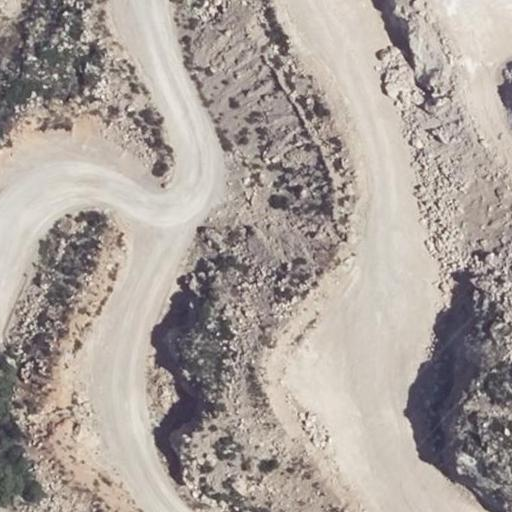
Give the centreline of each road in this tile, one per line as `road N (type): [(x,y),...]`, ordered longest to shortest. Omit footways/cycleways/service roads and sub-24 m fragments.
road 1 (track): [(145,0),(200,148),(188,212),(123,319),(119,392),(142,479),(167,511)]
road 2 (track): [(188,212),(141,187),(63,163),(22,196),(0,244)]
